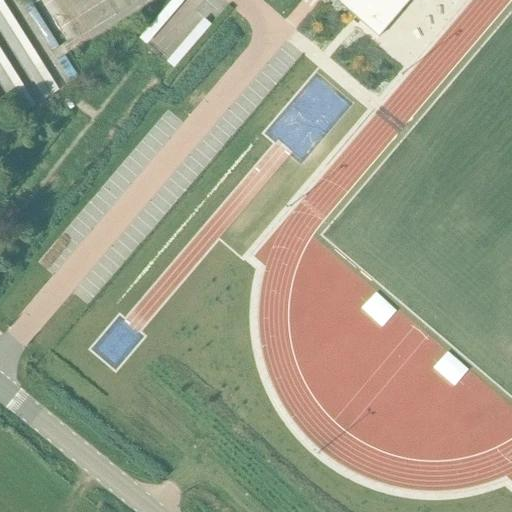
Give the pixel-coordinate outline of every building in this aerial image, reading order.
[(7,0),(0,0),(0,108),(15,100),(22,112),(58,92),(7,0)] [(31,0),(38,10),(45,22),(63,49),(78,39),(53,0),(31,0)] [(337,0),(335,2),(378,38),(410,0),(337,0)] [(173,68),(210,24),(201,17),(165,61),(173,68)] [(407,419),(378,451),(424,493),(454,460),(407,419)] [(457,433),(451,440),(471,457),(478,450),(457,433)] [(431,511),(482,511),(502,488),(471,463),(431,511)]
